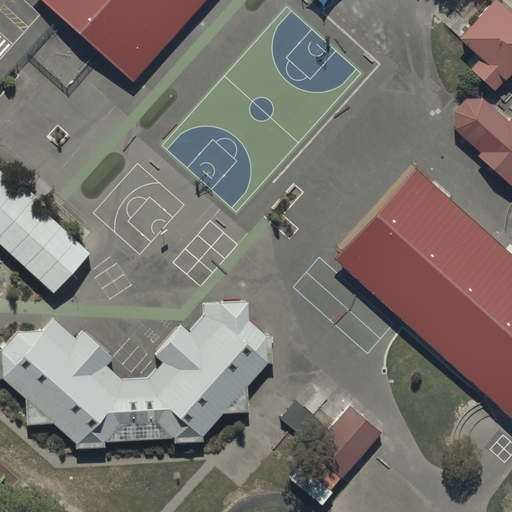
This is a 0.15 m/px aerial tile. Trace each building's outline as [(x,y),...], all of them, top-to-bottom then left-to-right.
[(25,3),(21,0),(0,0),(0,48),(21,25),(13,18),(25,3)] [(204,0),(42,0),(132,83),(204,0)] [(511,69),(511,14),(495,0),(491,0),(458,37),(478,55),(467,66),(494,90),(511,69)] [(456,132),(481,154),(478,157),(511,187),(511,119),(508,124),(483,102),(466,102),(455,115),(456,132)] [(511,414),(511,259),(413,171),(334,259),(510,417),(511,414)] [(0,242),(56,293),(91,254),(0,172),(0,242)] [(23,425),(51,424),(74,443),(74,451),(103,449),(103,442),(174,438),(175,446),(204,444),(203,436),(223,414),(250,413),(248,385),(267,364),(274,363),(272,335),(264,335),(252,324),(250,302),(205,305),(205,315),(189,333),(181,326),(155,356),(163,363),(149,379),(119,380),(104,367),(112,358),(83,332),(74,341),(51,321),(40,333),(14,335),(0,350),(0,378),(22,398),(23,425)] [(328,429),(296,400),(279,419),(311,448),(328,429)] [(310,451),(341,479),(381,435),(350,407),(310,451)] [(338,479),(307,454),(299,464),(330,489),(338,479)] [(329,493),(300,468),(290,480),(319,505),(329,493)]
